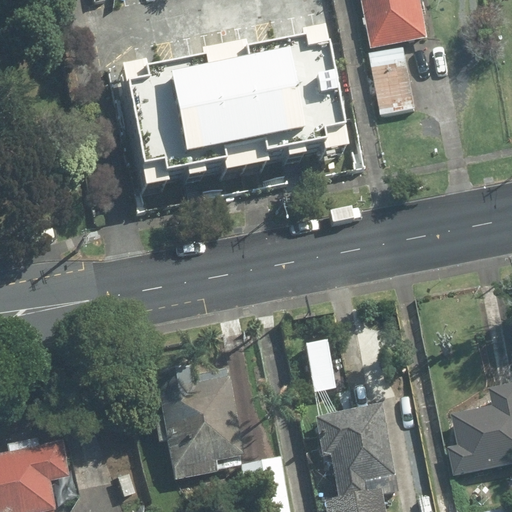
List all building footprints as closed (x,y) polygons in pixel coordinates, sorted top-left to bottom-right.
[(434,42),(426,0),(365,0),(386,116),(419,111),(407,46),(434,42)] [(335,32),(120,80),(146,201),(172,195),(171,190),(231,177),(233,185),(271,176),(270,171),(333,157),(334,163),(362,157),(335,32)] [(246,466),(227,362),(154,376),(174,485),(245,472),(251,511),(291,511),(282,460),(246,466)] [(511,407),(461,416),(467,449),(456,450),(461,478),(511,469),(511,407)] [(398,479),(386,410),(319,421),(327,463),(333,462),(340,500),(328,502),(329,511),(390,511),(387,492),(371,495),(369,484),(398,479)] [(16,454),(0,457),(0,511),(62,511),(58,485),(78,482),(67,419),(12,429),(16,454)]
